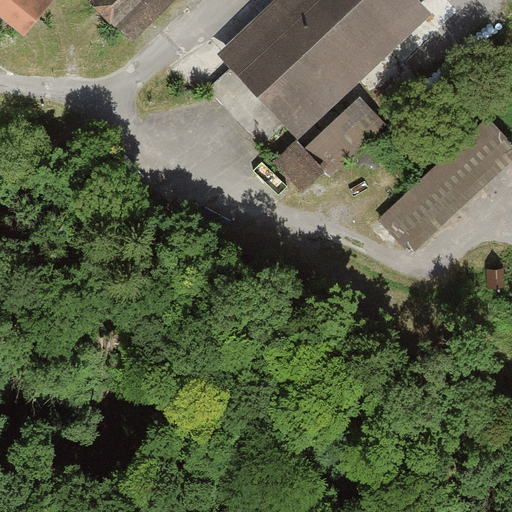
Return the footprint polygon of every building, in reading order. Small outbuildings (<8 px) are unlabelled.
[(0,0),(0,16),(24,37),(55,0),(0,0)] [(66,0),(62,5),(76,17),(92,0),(66,0)] [(96,0),(137,41),(178,0),(96,0)] [(280,0),(220,58),(301,143),(435,15),(420,0),(280,0)] [(511,147),(490,124),(381,225),(415,260),(511,169),(511,147)]
